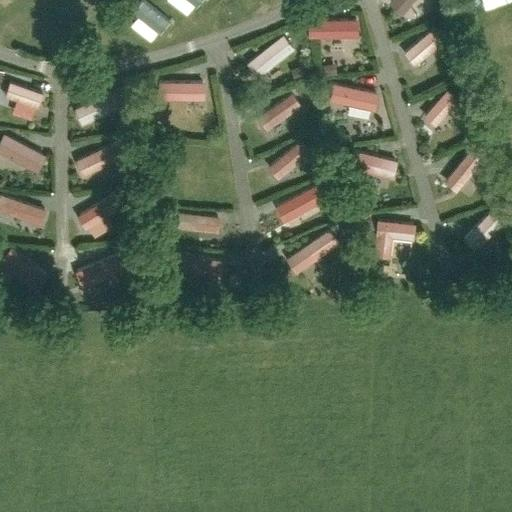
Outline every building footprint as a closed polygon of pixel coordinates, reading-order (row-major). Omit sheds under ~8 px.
[(269,0),(246,0),(251,12),(271,4),(269,0)] [(410,14),(418,0),(395,0),(393,4),(410,14)] [(362,34),(361,14),(312,17),(313,36),(362,34)] [(408,49),(421,65),(452,39),(439,24),(408,49)] [(268,73),(299,44),(287,30),(255,59),(268,73)] [(210,98),(209,78),(162,80),(162,99),(210,98)] [(9,96),(44,108),(50,91),(15,79),(9,96)] [(384,87),(336,83),(334,102),(383,105),(384,87)] [(441,124),(465,98),(452,86),(428,112),(441,124)] [(275,129),(307,104),(296,90),(264,114),(275,129)] [(86,122),(117,112),(110,93),(80,103),(86,122)] [(39,171),(50,154),(12,130),(1,147),(39,171)] [(285,177),(314,149),(303,137),(273,165),(285,177)] [(80,159),(88,174),(125,155),(117,139),(80,159)] [(459,190),(490,160),(478,147),(447,178),(459,190)] [(398,172),(399,154),(356,150),(354,169),(398,172)] [(290,221),(333,194),(323,178),(279,205),(290,221)] [(82,212),(91,226),(120,208),(111,194),(82,212)] [(468,234),(480,248),(510,221),(497,207),(468,234)] [(182,213),(182,229),(225,227),(224,211),(182,213)] [(412,239),(413,223),(378,220),(374,254),(390,256),(392,237),(412,239)] [(303,270),(345,241),(335,225),(292,255),(303,270)] [(27,261),(22,246),(6,251),(11,266),(27,261)] [(85,283),(134,269),(129,250),(79,264),(85,283)]
